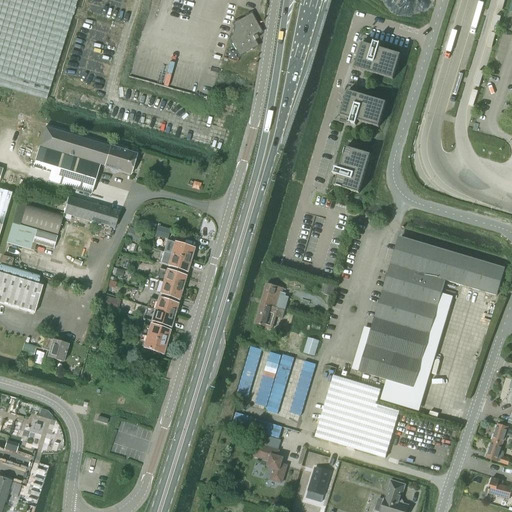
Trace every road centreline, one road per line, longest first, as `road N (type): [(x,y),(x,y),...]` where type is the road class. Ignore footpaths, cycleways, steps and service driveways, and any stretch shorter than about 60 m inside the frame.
road 1 (unclassified): [(123,511),(145,484),(245,157),(274,0)]
road 2 (primary): [(164,511),(317,0)]
road 3 (primary): [(288,0),(263,147),(152,511)]
road 4 (unclassified): [(431,39),(359,19),(285,264)]
road 5 (unclassified): [(431,39),(393,160),(397,190),(410,202),(511,233)]
road 6 (unclassified): [(511,302),(444,511)]
road 7 (unclassified): [(67,511),(76,446),(70,418),(53,400),(0,383)]
